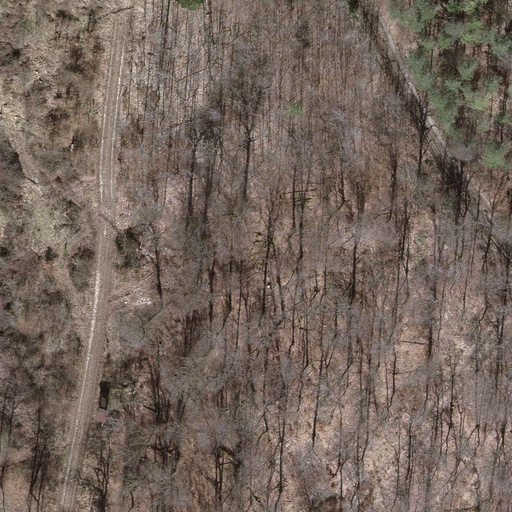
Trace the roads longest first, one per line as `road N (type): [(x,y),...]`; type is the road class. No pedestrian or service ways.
road 1 (track): [(133,0),(61,511)]
road 2 (track): [(371,0),(390,64),(511,258)]
